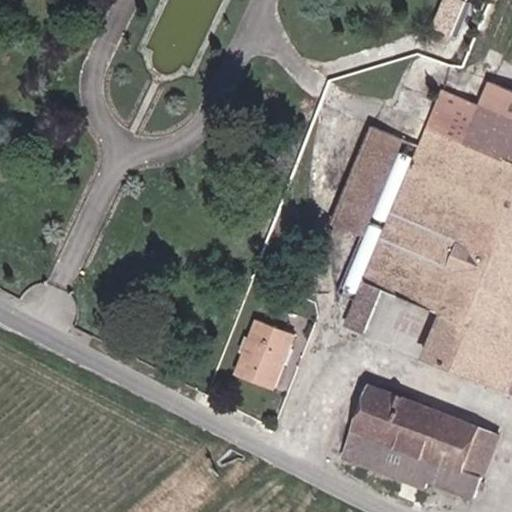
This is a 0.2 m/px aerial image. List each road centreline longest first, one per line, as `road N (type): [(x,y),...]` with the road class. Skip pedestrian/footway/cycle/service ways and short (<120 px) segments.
road 1 (unclassified): [(0,313),(396,511)]
road 2 (unknown): [(39,333),(122,153),(166,148),(202,130),(270,0)]
road 3 (unknown): [(341,330),(388,366),(511,421)]
